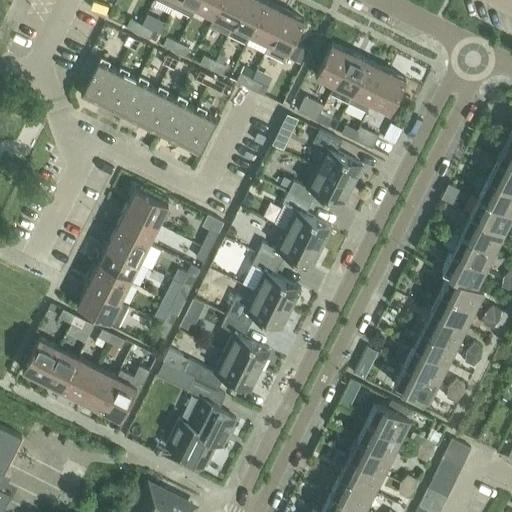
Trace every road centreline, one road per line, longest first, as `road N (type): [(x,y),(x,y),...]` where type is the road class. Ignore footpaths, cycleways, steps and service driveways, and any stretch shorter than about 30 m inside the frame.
road 1 (residential): [(477,45),(441,94),(245,492),(244,511)]
road 2 (residential): [(249,511),(264,497),(426,175),(462,101),(477,45)]
road 3 (residential): [(256,92),(204,197),(92,142)]
road 4 (residential): [(92,142),(59,121),(41,70),(73,0)]
road 5 (residential): [(29,266),(92,142)]
